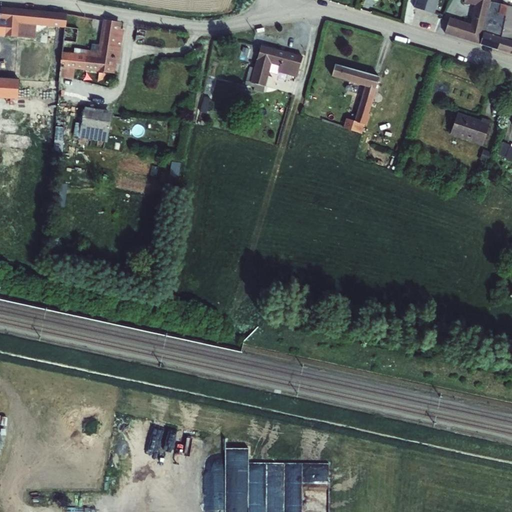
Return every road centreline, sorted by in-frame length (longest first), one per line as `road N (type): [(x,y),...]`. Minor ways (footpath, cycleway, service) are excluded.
road 1 (residential): [(511,68),(289,0)]
road 2 (residential): [(249,0),(225,23),(87,0)]
